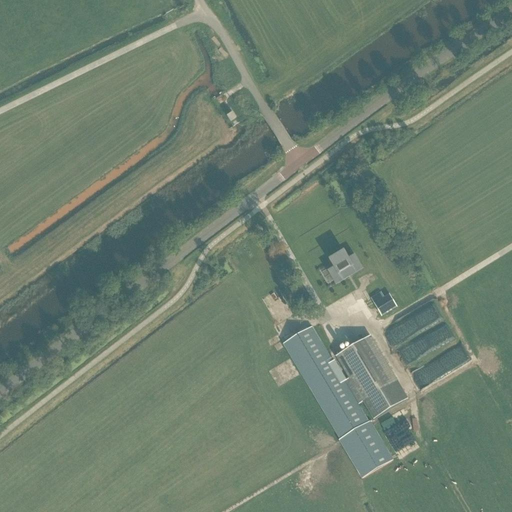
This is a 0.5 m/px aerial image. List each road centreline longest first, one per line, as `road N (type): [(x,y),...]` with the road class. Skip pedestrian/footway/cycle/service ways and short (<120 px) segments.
road 1 (tertiary): [(0,393),(298,162)]
road 2 (tertiary): [(298,162),(511,12)]
road 3 (unclassified): [(0,109),(205,10)]
road 4 (track): [(324,319),(348,330),(381,323),(511,243)]
road 5 (unclassified): [(298,162),(205,10)]
